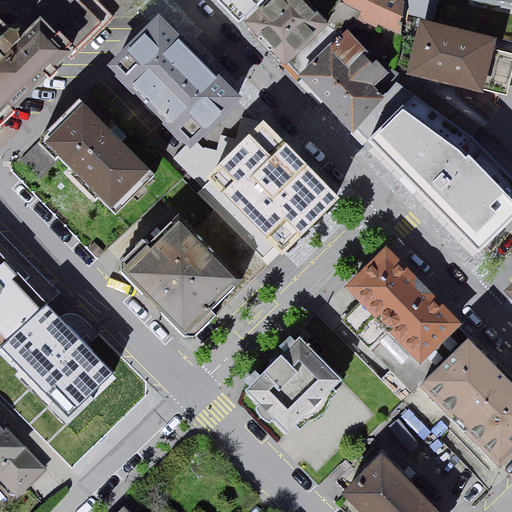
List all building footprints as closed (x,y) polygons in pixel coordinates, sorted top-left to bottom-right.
[(223,0),(239,15),(253,0),(223,0)] [(320,19),(301,0),(274,0),(247,27),(279,59),(320,19)] [(408,3),(400,0),(345,0),(341,11),(395,34),(408,3)] [(242,103),(158,20),(107,70),(191,154),(242,103)] [(471,35),(424,24),(412,72),(505,94),(511,63),(511,54),(469,45),(471,35)] [(11,50),(0,38),(0,127),(72,59),(39,25),(11,50)] [(395,85),(345,34),(302,75),(353,126),(395,85)] [(147,174),(81,105),(42,143),(108,211),(147,174)] [(439,142),(401,113),(366,140),(474,258),(511,219),(511,205),(469,156),(462,160),(439,142)] [(343,203),(263,122),(220,165),(299,246),(343,203)] [(241,285),(176,217),(120,271),(184,339),(241,285)] [(462,328),(385,250),(344,290),(421,368),(462,328)] [(49,306),(0,254),(0,351),(0,352),(49,306)] [(103,364),(60,324),(19,369),(62,409),(103,364)] [(511,456),(511,383),(466,338),(416,389),(498,470),(511,456)] [(341,385),(300,341),(245,392),(286,436),(341,385)] [(0,383),(22,364),(9,350),(0,357),(0,383)] [(5,511),(46,473),(0,426),(0,509),(2,511),(5,511)] [(439,511),(384,456),(343,495),(359,511),(439,511)]
